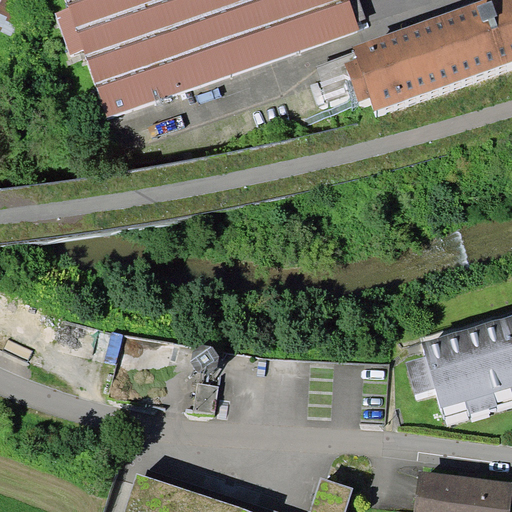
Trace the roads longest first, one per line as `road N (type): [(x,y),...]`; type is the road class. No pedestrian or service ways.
road 1 (trunk): [(0,213),(212,184),(511,107)]
road 2 (residential): [(0,375),(147,421),(511,454)]
